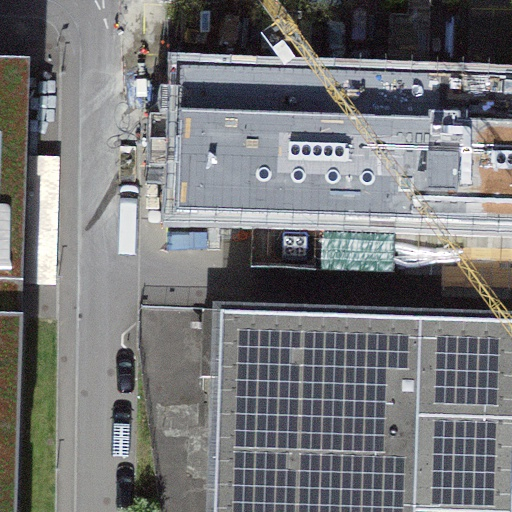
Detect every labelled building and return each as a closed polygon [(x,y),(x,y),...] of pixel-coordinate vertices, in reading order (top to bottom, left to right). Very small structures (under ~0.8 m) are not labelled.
[(0,322),(22,323),(23,306),(23,286),(23,281),(27,158),(30,65),(0,64),(0,322)] [(511,261),(511,79),(423,77),(179,68),(174,217),(413,225),(412,259),(511,261)] [(23,281),(23,286),(39,286),(56,286),(58,159),(43,158),(27,158),(23,281)] [(511,511),(511,323),(205,313),(203,376),(220,376),(214,511),(511,511)] [(22,337),(22,323),(0,322),(0,511),(16,511),(17,468),(22,337)]
